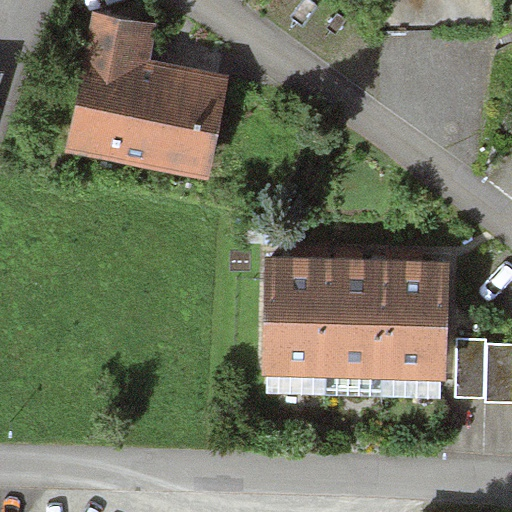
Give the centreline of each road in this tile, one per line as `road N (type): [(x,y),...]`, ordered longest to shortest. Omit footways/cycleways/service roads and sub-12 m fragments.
road 1 (residential): [(0,465),(511,482)]
road 2 (residential): [(511,203),(434,127),(274,29),(209,0)]
